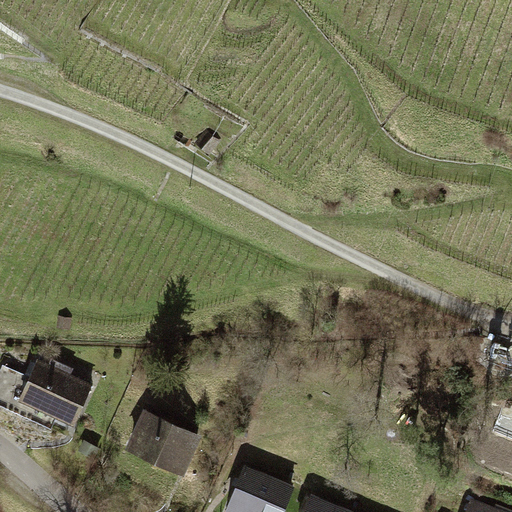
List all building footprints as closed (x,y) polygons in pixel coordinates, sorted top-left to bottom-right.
[(208,131),(196,146),(210,157),(222,142),(208,131)] [(66,317),(57,315),(55,324),(64,326),(66,317)] [(53,358),(32,397),(87,427),(108,388),(53,358)] [(213,441),(151,408),(129,446),(192,480),(213,441)] [(283,511),(303,477),(261,453),(228,511),(283,511)] [(386,511),(328,484),(314,511),(386,511)] [(507,511),(476,497),(468,511),(507,511)]
